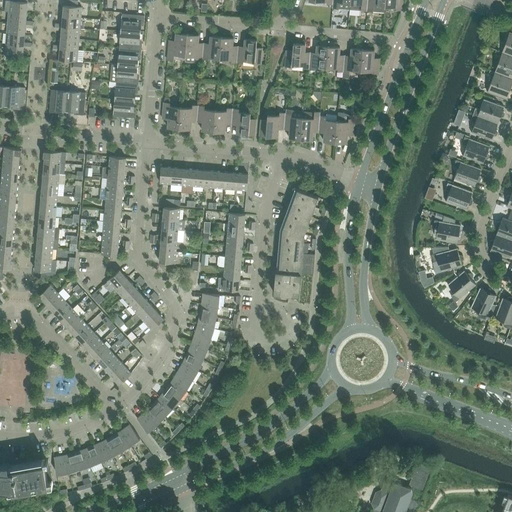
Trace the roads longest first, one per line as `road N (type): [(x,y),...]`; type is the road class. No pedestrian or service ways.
road 1 (residential): [(119,408),(146,386),(182,322),(180,302),(139,259),(147,143)]
road 2 (tertiary): [(174,494),(284,439),(347,389)]
road 3 (tertiary): [(378,189),(444,0)]
road 4 (tertiary): [(332,372),(272,426),(167,479)]
road 5 (tertiary): [(426,0),(360,182)]
road 6 (residential): [(511,279),(486,265),(477,243),(511,139)]
road 7 (tertiary): [(360,182),(349,233),(350,331)]
road 8 (residential): [(262,306),(264,221),(280,158)]
road 9 (residential): [(147,143),(0,132)]
road 10 (residential): [(119,408),(36,314),(19,307)]
road 11 (tertiary): [(368,329),(366,249),(378,189)]
road 12 (tertiary): [(385,381),(511,429)]
road 13 (residential): [(280,158),(147,143)]
road 14 (residential): [(119,408),(71,434),(31,441),(0,435)]
road 15 (residential): [(147,143),(157,18)]
road 16 (residential): [(157,18),(282,28)]
road 17 (tertiary): [(511,398),(393,361)]
